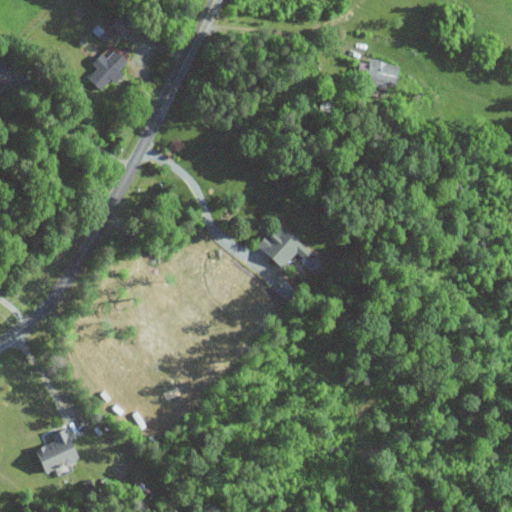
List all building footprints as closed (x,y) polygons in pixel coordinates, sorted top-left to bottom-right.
[(112,25),(124,37),(135,27),(123,14),(112,25)] [(107,58),(116,49),(112,44),(115,41),(99,23),(91,30),(106,46),(100,51),(107,58)] [(115,83),(124,75),(119,70),(129,60),(118,49),(106,59),(101,53),(91,63),(96,69),(88,76),(100,89),(111,79),(115,83)] [(357,78),(396,84),(399,64),(367,59),(366,64),(359,62),(357,78)] [(307,260),(314,252),(286,227),(278,236),(272,231),(259,246),(285,268),(298,253),(307,260)] [(54,434),(57,441),(35,450),(46,475),(83,458),(69,427),(54,434)]
